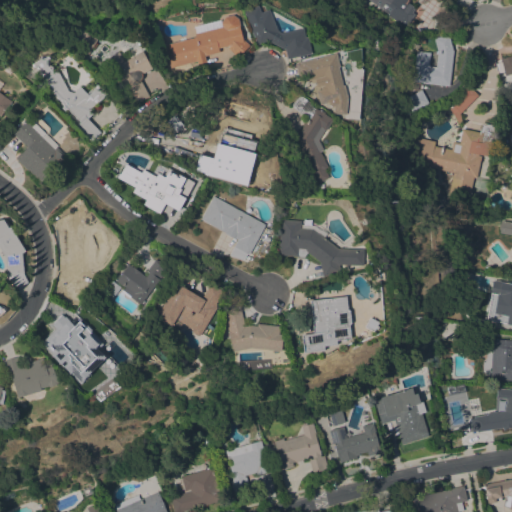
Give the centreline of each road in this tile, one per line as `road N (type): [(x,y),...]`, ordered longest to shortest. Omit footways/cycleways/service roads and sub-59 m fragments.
road 1 (residential): [(267,68),(223,68),(188,79),(33,218)]
road 2 (residential): [(511,456),(276,511)]
road 3 (residential): [(267,292),(169,242),(82,172)]
road 4 (residential): [(0,184),(33,218),(45,264),(40,292),(20,323),(0,336)]
